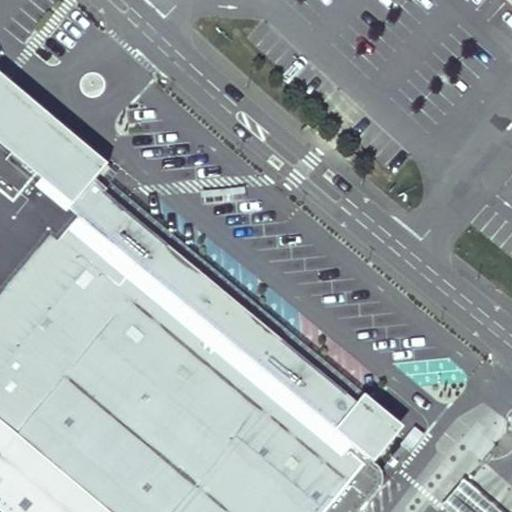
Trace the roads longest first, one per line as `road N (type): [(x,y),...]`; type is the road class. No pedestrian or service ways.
road 1 (tertiary): [(114,0),(300,173),(511,340)]
road 2 (unknown): [(464,404),(392,511)]
